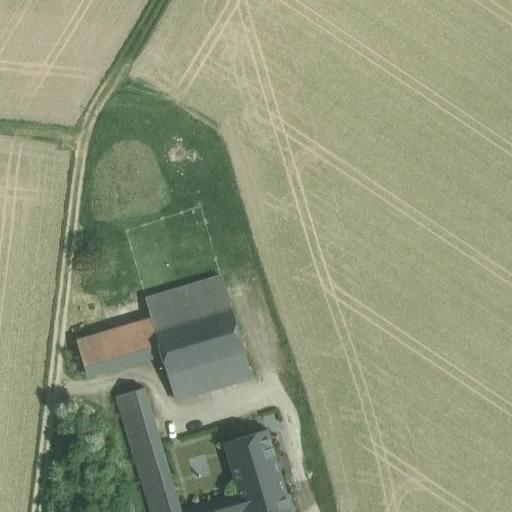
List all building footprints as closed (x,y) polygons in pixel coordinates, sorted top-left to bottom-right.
[(222,278),(145,300),(151,321),(154,330),(231,308),(222,278)] [(231,308),(154,330),(161,354),(168,376),(181,372),(187,395),(239,380),(232,357),(245,354),(231,308)] [(151,321),(77,343),(81,357),(86,375),(87,375),(87,376),(161,354),(154,330),(151,321)] [(245,354),(232,357),(239,380),(251,377),(245,354)] [(81,357),(70,360),(75,379),(86,375),(81,357)] [(181,372),(168,376),(174,398),(187,395),(181,372)] [(144,389),(118,397),(127,428),(153,421),(144,389)] [(127,428),(126,429),(134,455),(135,455),(151,511),(159,511),(156,501),(175,495),(153,421),(127,428)] [(267,431),(224,443),(238,494),(243,508),(286,495),(267,431)] [(184,510),(184,511),(243,511),(243,508),(238,494),(184,510)] [(175,495),(156,501),(159,511),(184,511),(184,510),(180,511),(175,495)] [(286,495),(243,508),(243,511),(291,511),(287,495),(286,495)]
